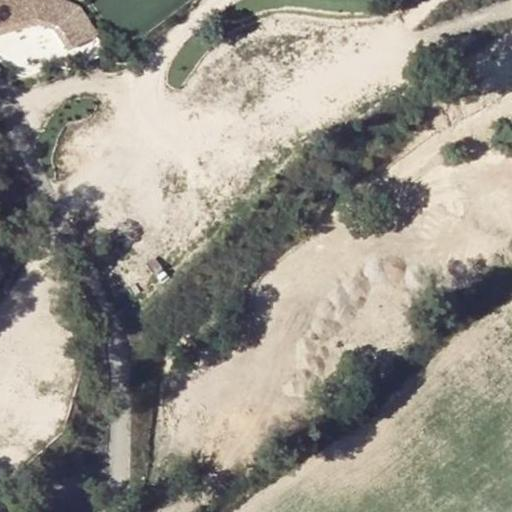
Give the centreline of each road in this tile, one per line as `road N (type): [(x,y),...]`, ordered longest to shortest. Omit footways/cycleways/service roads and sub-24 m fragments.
road 1 (track): [(434,0),(353,62),(196,122),(144,153),(61,215),(0,317)]
road 2 (track): [(175,511),(226,469),(300,313),(391,179),(448,134),(511,100)]
road 3 (track): [(119,511),(124,357),(113,317),(9,107)]
road 4 (track): [(218,0),(181,29),(157,71),(151,103),(166,140)]
road 5 (track): [(9,107),(70,87),(155,85)]
road 6 (track): [(511,10),(414,44),(393,34)]
